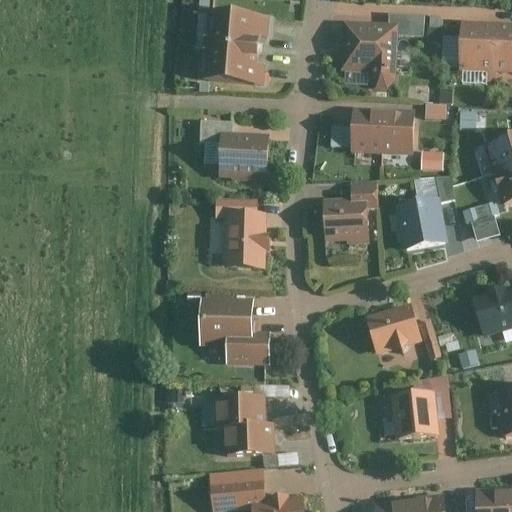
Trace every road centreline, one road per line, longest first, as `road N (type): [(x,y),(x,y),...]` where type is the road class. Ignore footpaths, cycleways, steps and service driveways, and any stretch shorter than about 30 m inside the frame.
road 1 (residential): [(298,317),(511,249)]
road 2 (residential): [(298,317),(304,106)]
road 3 (residential): [(332,489),(511,467)]
road 4 (residential): [(332,489),(298,317)]
road 5 (residential): [(167,99),(304,106)]
